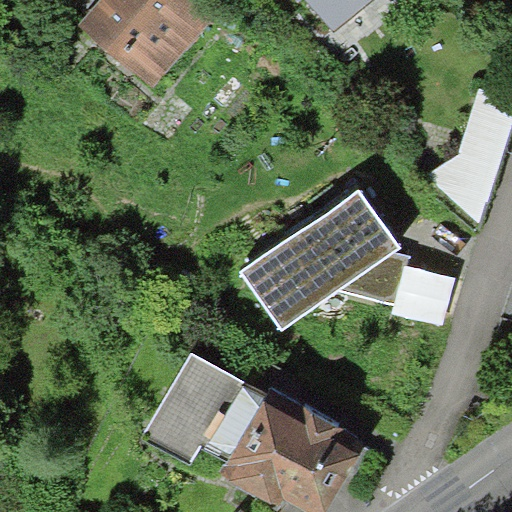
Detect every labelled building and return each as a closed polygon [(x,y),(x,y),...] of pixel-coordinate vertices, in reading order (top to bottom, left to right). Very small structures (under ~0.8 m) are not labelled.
[(218,14),(201,0),(99,0),(79,24),(154,88),(218,14)] [(306,0),(334,33),(374,0),(306,0)] [(511,124),(511,98),(480,88),(459,153),(427,174),(479,222),(511,124)] [(401,247),(359,187),(240,271),(282,330),(338,291),(396,306),(407,265),(409,265),(410,256),(394,252),(401,247)] [(409,265),(407,265),(396,306),(393,312),(444,325),(457,276),(409,265)] [(267,393),(193,350),(141,437),(190,464),(201,447),(227,462),(220,473),(279,509),(285,500),(305,511),(325,511),(365,444),(270,387),(267,393)]
